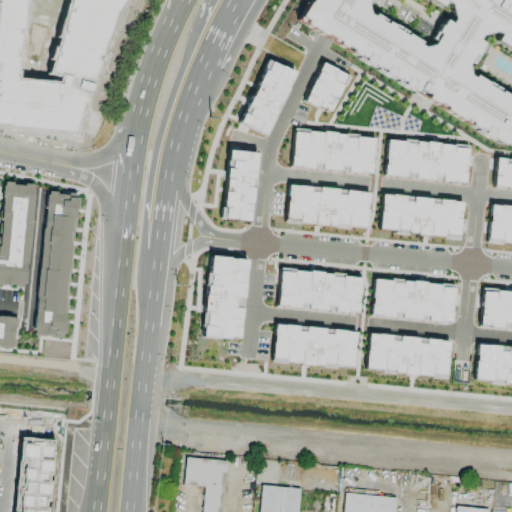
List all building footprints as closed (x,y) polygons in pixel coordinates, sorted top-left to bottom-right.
[(0,0),(119,0),(113,12),(112,12),(103,41),(102,40),(97,55),(95,54),(93,60),(96,61),(82,105),(79,104),(70,132),(7,126),(7,124),(0,123),(0,0)] [(511,0),(312,0),(298,26),(507,144),(511,144),(511,97),(465,71),(466,63),(470,63),(476,52),(477,33),(494,34),(496,35),(492,42),(511,53),(511,0)] [(237,124),(264,136),(293,72),(265,60),(237,124)] [(302,100),(329,113),(346,75),(319,63),(302,100)] [(288,166),(310,168),(311,162),(320,163),(319,170),(370,174),(373,137),(291,130),(288,166)] [(380,175),(412,177),(412,178),(438,180),(438,182),(464,184),(467,145),(383,139),(380,175)] [(249,221),(254,152),(225,150),(219,219),(249,221)] [(511,189),(511,157),(491,156),(489,188),(511,189)] [(30,185),(0,182),(0,285),(24,287),(30,185)] [(364,228),(366,191),(285,185),(283,223),(364,228)] [(75,194),(45,192),(42,226),(45,227),(35,334),(61,337),(75,194)] [(462,200),(409,196),(409,195),(379,192),(376,232),(459,238),(462,200)] [(511,244),(511,204),(486,202),(483,242),(511,244)] [(200,337),(238,339),(243,259),(205,257),(200,337)] [(358,276),(278,269),(275,307),(356,313),(358,276)] [(368,316),(449,322),(452,285),(371,279),(368,316)] [(476,326),(511,329),(511,291),(480,289),(476,326)] [(0,315),(0,346),(12,348),(14,317),(0,315)] [(353,330),(272,325),(269,363),(351,368),(353,330)] [(363,371),(444,376),(446,339),(365,334),(363,371)] [(511,347),(474,345),(471,382),(511,384),(511,347)] [(185,457),(226,460),(221,511),(200,511),(203,486),(183,484),(185,457)] [(258,511),(261,486),(299,489),(296,511),(258,511)] [(342,511),(344,493),(394,497),(392,511),(342,511)]
